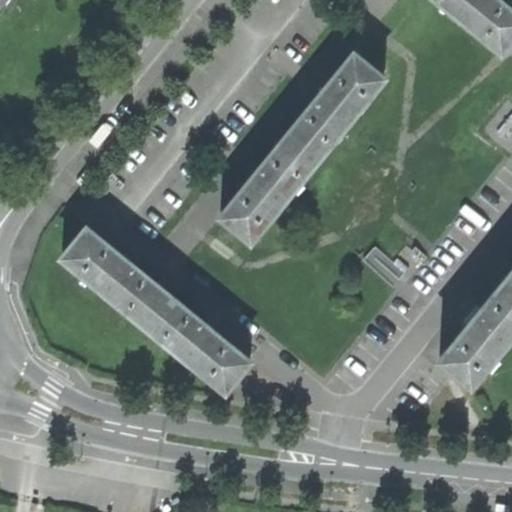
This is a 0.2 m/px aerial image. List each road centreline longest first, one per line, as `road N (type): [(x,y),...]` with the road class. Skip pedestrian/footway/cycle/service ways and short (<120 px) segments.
road 1 (tertiary): [(0,394),(131,446),(285,468),(365,469)]
road 2 (tertiary): [(365,469),(124,415),(8,364)]
road 3 (residential): [(0,228),(186,0)]
road 4 (tertiary): [(511,483),(365,469)]
